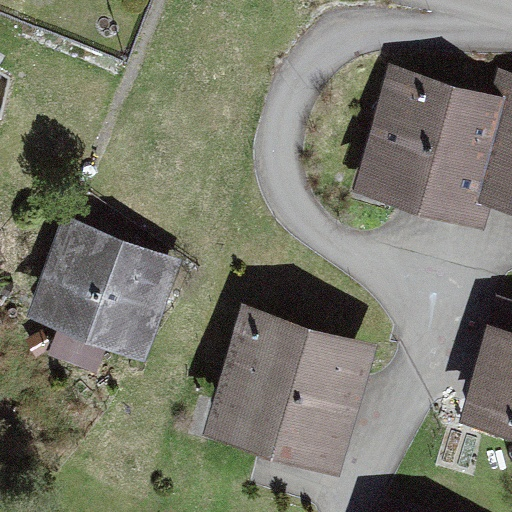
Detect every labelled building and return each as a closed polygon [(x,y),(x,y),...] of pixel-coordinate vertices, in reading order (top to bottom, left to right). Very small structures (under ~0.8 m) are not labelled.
[(0,100),(25,58),(0,42),(0,100)] [(493,93),(404,69),(372,186),(495,220),(500,200),(511,203),(511,68),(500,65),(493,93)] [(187,259),(77,226),(51,311),(161,345),(187,259)] [(399,350),(257,312),(223,438),(365,476),(399,350)] [(511,330),(504,328),(481,417),(511,424),(511,330)]
